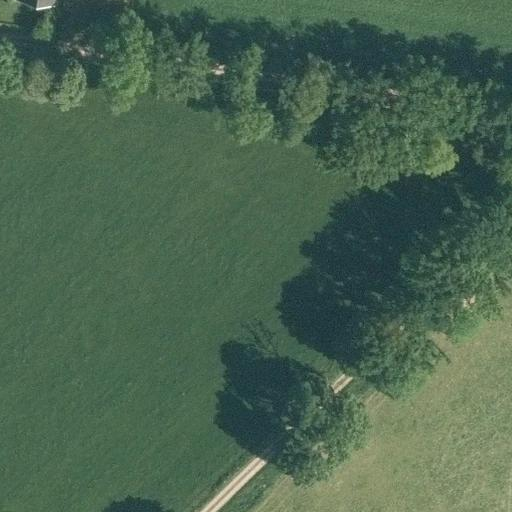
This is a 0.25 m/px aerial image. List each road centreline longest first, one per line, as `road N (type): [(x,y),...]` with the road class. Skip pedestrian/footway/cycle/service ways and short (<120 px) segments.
road 1 (track): [(511,111),(0,35)]
road 2 (track): [(511,221),(215,511)]
